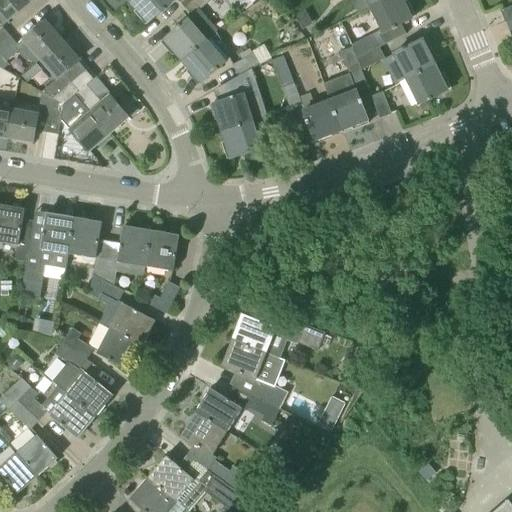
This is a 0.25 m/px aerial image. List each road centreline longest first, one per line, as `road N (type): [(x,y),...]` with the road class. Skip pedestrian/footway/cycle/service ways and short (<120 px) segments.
road 1 (residential): [(51,511),(165,388),(201,303),(213,199)]
road 2 (residential): [(213,199),(311,186),(499,107)]
road 3 (residential): [(213,199),(170,118),(76,0)]
road 4 (residential): [(0,172),(213,199)]
